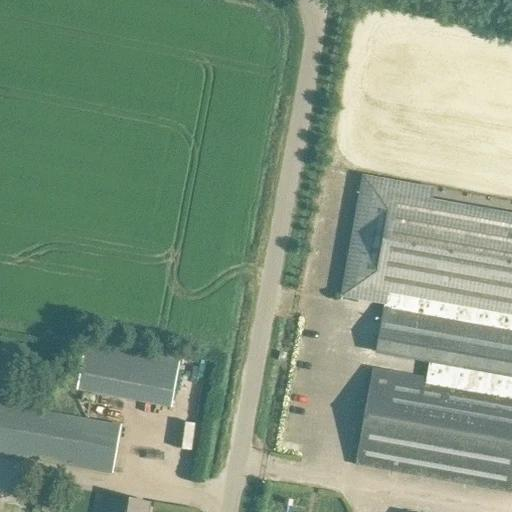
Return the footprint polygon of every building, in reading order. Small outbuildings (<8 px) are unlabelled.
[(372,191),(355,288),(387,293),(384,309),(383,309),(375,352),(429,362),(426,380),(372,370),(355,465),(511,493),(511,215),(432,201),(404,196),(372,191)] [(76,390),(151,405),(171,408),(180,357),(86,339),(76,390)] [(0,453),(92,470),(111,473),(120,427),(0,405),(0,453)] [(0,511),(4,511),(10,485),(0,483),(0,511)] [(37,491),(33,510),(44,511),(55,511),(59,494),(37,491)] [(147,511),(149,504),(105,496),(103,508),(109,509),(108,511),(147,511)]
